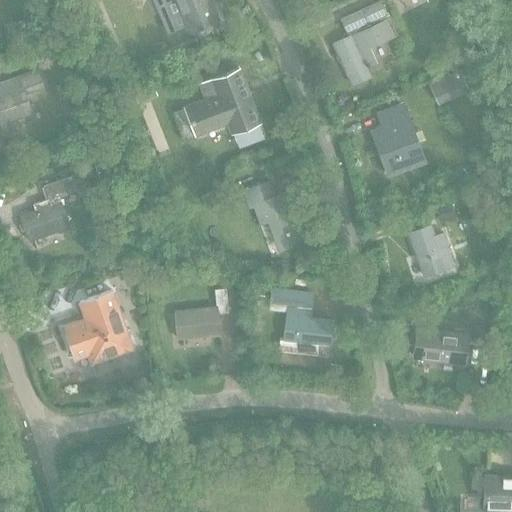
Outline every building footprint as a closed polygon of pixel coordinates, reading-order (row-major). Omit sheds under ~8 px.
[(153,0),(156,6),(165,3),(170,16),(178,12),(186,31),(216,19),(207,0),(153,0)] [(368,50),(380,46),(394,41),(378,5),(342,21),(346,39),(331,46),(349,84),(367,78),(365,69),(374,66),(368,50)] [(205,99),(183,107),(193,134),(226,122),(231,133),(259,122),(238,68),(199,83),(205,99)] [(0,135),(9,132),(5,121),(30,112),(23,93),(42,86),(36,69),(0,82),(0,135)] [(390,173),(421,162),(407,122),(371,135),(377,152),(382,150),(390,173)] [(76,191),(78,194),(89,190),(88,185),(89,185),(85,171),(43,185),(48,199),(32,205),(34,210),(20,215),(28,240),(68,226),(58,197),(76,191)] [(284,192),(272,197),(267,182),(241,191),(247,207),(252,206),(258,223),(267,220),(273,239),(285,235),(289,245),(302,241),(284,192)] [(200,195),(205,208),(218,203),(213,190),(200,195)] [(408,234),(422,277),(444,270),(430,227),(408,234)] [(133,272),(116,276),(127,310),(144,303),(133,272)] [(174,311),(177,338),(218,334),(216,313),(227,311),(225,288),(213,289),(215,307),(174,311)] [(87,353),(90,362),(131,347),(110,289),(78,301),(84,318),(61,326),(72,358),(87,353)] [(270,289),(268,309),(285,311),(281,339),(279,339),(277,350),(316,355),(317,345),(327,346),(330,320),(309,317),(310,308),(291,306),(292,291),(270,289)] [(415,356),(463,360),(465,341),(415,336),(414,347),(416,347),(415,356)] [(511,477),(484,476),(483,507),(511,507),(511,477)]
